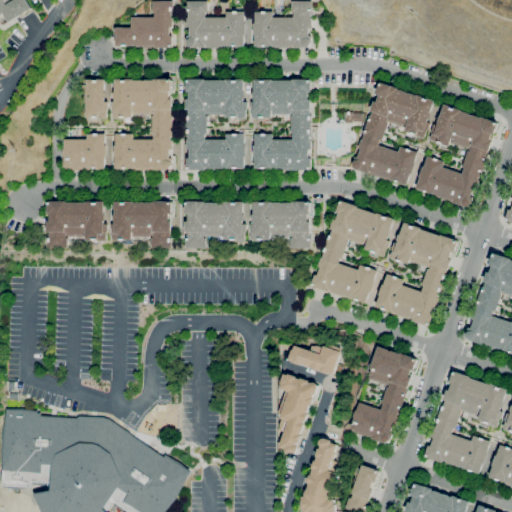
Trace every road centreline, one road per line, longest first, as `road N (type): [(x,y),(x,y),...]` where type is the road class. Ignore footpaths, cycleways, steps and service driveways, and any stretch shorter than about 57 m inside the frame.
road 1 (residential): [(21,204),(57,186),(344,186),(511,240)]
road 2 (residential): [(96,50),(110,64),(374,65),(511,112)]
road 3 (residential): [(387,511),(511,144)]
road 4 (residential): [(511,372),(308,304)]
road 5 (residential): [(348,447),(511,502)]
